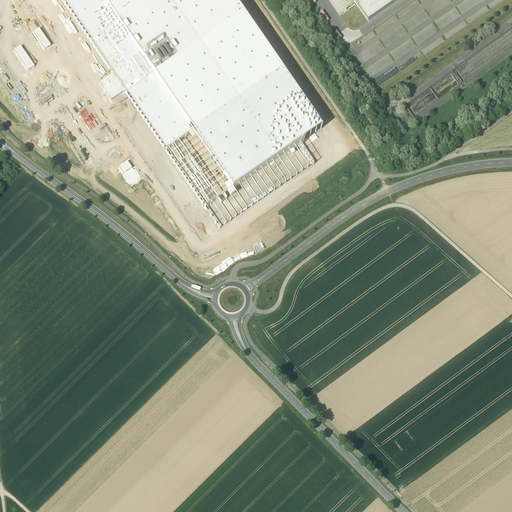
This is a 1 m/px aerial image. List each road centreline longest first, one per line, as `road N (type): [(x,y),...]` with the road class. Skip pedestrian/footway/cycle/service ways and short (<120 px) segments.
road 1 (track): [(262,0),(368,154),(371,174),(358,192),(264,259),(238,266),(231,278)]
road 2 (secondary): [(245,290),(393,189),(447,170),(511,162)]
road 3 (secondary): [(214,297),(186,288),(0,140)]
road 4 (secondary): [(403,511),(252,359),(234,317)]
road 5 (track): [(412,209),(391,205),(365,218),(297,267),(278,305),(251,309)]
road 6 (track): [(511,110),(435,164),(371,174)]
road 7 (track): [(412,209),(511,296)]
